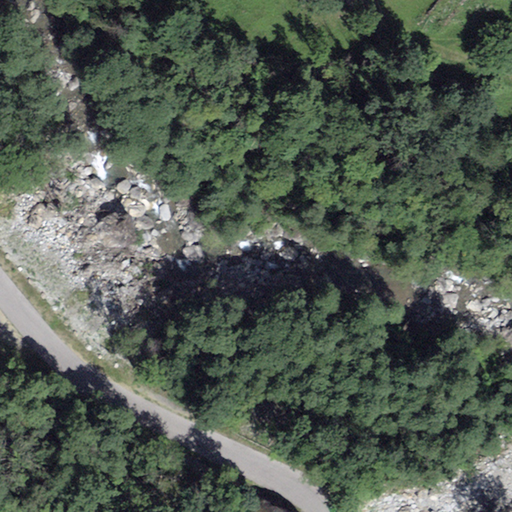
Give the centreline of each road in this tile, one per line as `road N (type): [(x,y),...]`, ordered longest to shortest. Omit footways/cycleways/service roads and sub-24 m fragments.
road 1 (tertiary): [(319,511),(194,439),(84,388),(0,288)]
road 2 (track): [(358,0),(438,53),(511,78)]
